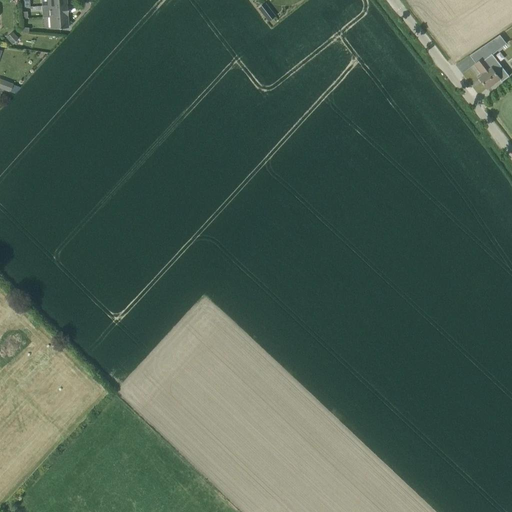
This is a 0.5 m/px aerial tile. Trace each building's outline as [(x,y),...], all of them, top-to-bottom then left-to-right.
[(67,16),(67,4),(48,6),(49,17),(67,16)] [(263,13),(269,21),(275,16),(269,8),(263,13)] [(67,16),(49,17),(50,29),(68,28),(67,16)] [(6,38),(11,44),(18,39),(12,33),(6,38)] [(479,78),(487,89),(500,79),(489,65),(496,60),(501,66),(507,61),(498,49),(491,54),(492,55),(485,60),(483,58),(475,64),(483,75),(479,78)] [(4,81),(1,89),(10,92),(13,85),(4,81)]
